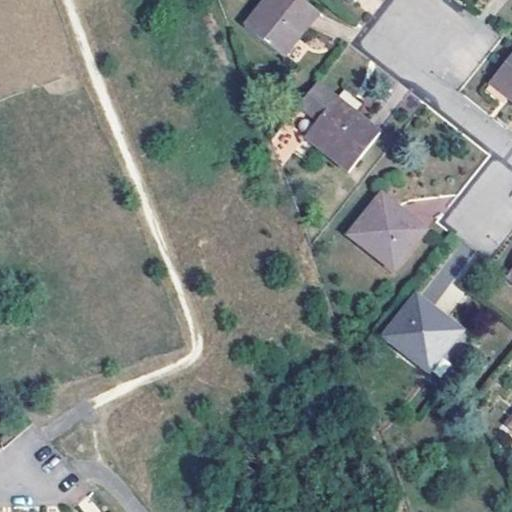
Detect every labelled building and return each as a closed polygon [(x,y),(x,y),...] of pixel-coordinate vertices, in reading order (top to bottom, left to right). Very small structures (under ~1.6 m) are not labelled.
[(301,0),(262,0),(243,25),(281,55),(317,12),(301,0)] [(511,51),(486,83),(511,103),(511,51)] [(314,120),(301,137),(345,171),(376,131),(333,97),(313,81),(294,104),(314,120)] [(348,233),(391,266),(421,227),(407,215),(403,220),(390,209),(394,205),(379,193),(348,233)] [(403,220),(407,215),(394,205),(390,209),(403,220)] [(431,301),(461,273),(452,262),(421,291),(431,301)] [(414,296),(382,335),(425,369),(457,331),(414,296)]
